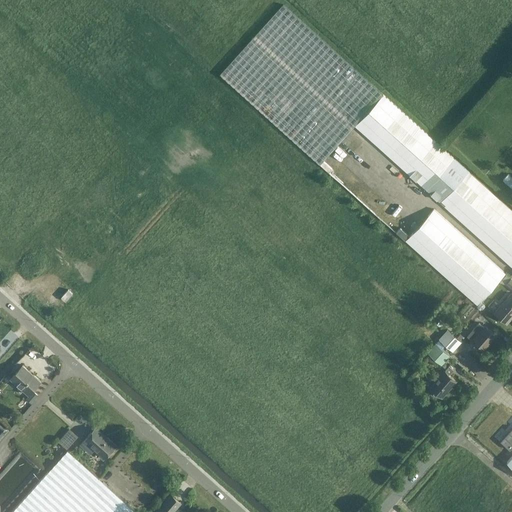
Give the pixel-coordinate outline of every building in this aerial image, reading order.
[(283,4),(221,73),(220,74),(320,164),(355,126),(511,266),(511,265),(511,209),(383,94),(283,4)] [(335,151),(343,159),(361,140),(353,132),(335,151)] [(511,188),(511,176),(508,173),(502,179),(511,188)] [(434,208),(413,232),(405,241),(477,305),(505,273),(434,208)] [(68,289),(61,297),(66,301),(72,293),(68,289)] [(507,322),(511,316),(511,292),(495,312),(507,322)] [(474,322),(480,316),(473,311),(468,317),(474,322)] [(485,348),(496,335),(485,326),(484,327),(479,322),(467,336),(473,341),(474,339),(485,348)] [(439,338),(453,351),(461,342),(447,329),(439,338)] [(442,365),(450,356),(435,343),(427,352),(442,365)] [(10,378),(11,379),(17,384),(29,395),(29,394),(41,381),(22,364),(10,378)] [(443,396),(457,380),(450,374),(454,369),(449,365),(432,385),(443,396)] [(35,399),(29,394),(29,395),(25,398),(31,404),(35,399)] [(67,447),(79,435),(71,427),(59,438),(67,447)] [(510,450),(511,446),(511,428),(500,441),(510,450)] [(104,458),(116,445),(106,437),(103,440),(92,430),(79,444),(89,453),(93,448),(104,458)] [(132,511),(135,510),(68,450),(10,511),(132,511)] [(183,511),(182,511),(181,511),(176,507),(180,503),(170,494),(154,511),(183,511)]
